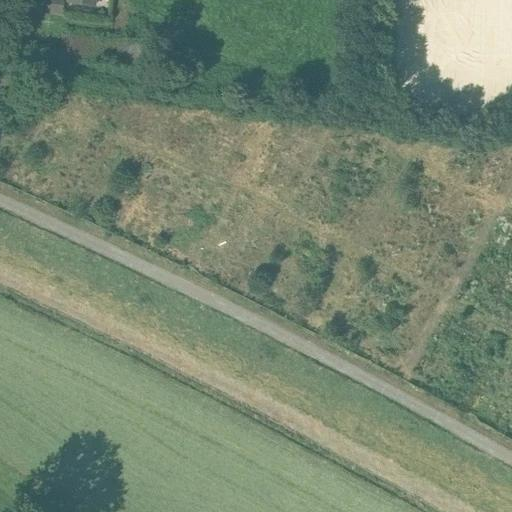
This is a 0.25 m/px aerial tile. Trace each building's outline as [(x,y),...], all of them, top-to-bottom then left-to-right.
[(61,14),(62,0),(31,0),(31,9),(61,14)] [(399,10),(393,53),(411,56),(417,13),(399,10)] [(417,13),(411,56),(428,58),(433,15),(417,13)] [(433,15),(428,58),(444,60),(450,17),(433,15)] [(450,17),(444,60),(461,62),(467,19),(450,17)] [(467,19),(461,62),(479,65),(484,22),(467,19)] [(511,25),(504,24),(498,67),(511,69),(511,25)]
